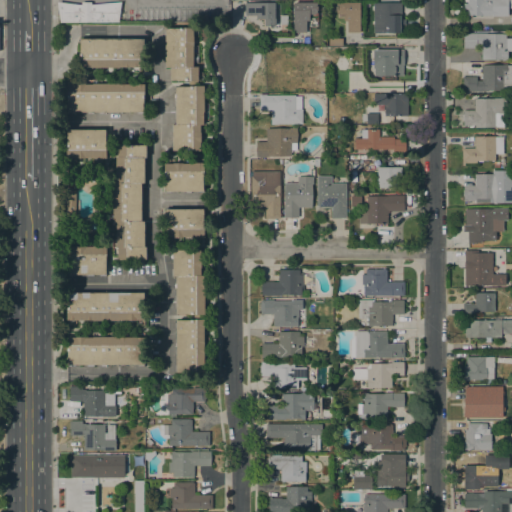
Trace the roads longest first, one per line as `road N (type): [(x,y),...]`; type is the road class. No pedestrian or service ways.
road 1 (tertiary): [(434,511),(434,0)]
road 2 (residential): [(153,372),(165,361),(165,282),(151,221),(165,92),(156,41),(147,30),(71,31),(64,60),(28,65)]
road 3 (residential): [(240,511),(227,48)]
road 4 (primary): [(27,176),(27,511)]
road 5 (residential): [(436,255),(231,249)]
road 6 (residential): [(153,372),(27,373)]
